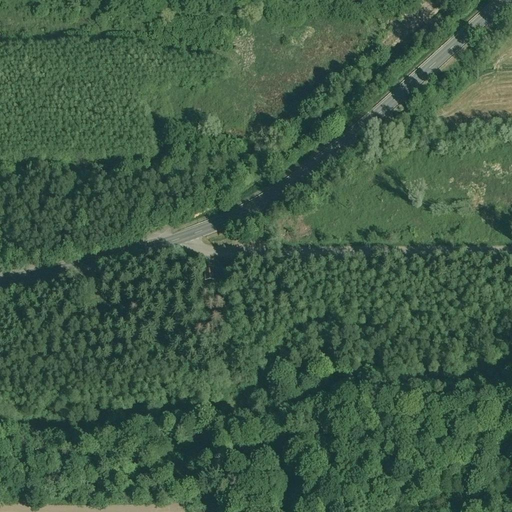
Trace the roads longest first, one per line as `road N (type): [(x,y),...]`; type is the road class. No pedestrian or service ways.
road 1 (tertiary): [(508,0),(289,186),(181,241)]
road 2 (residential): [(181,241),(199,254),(511,244)]
road 3 (tertiary): [(0,286),(181,241)]
